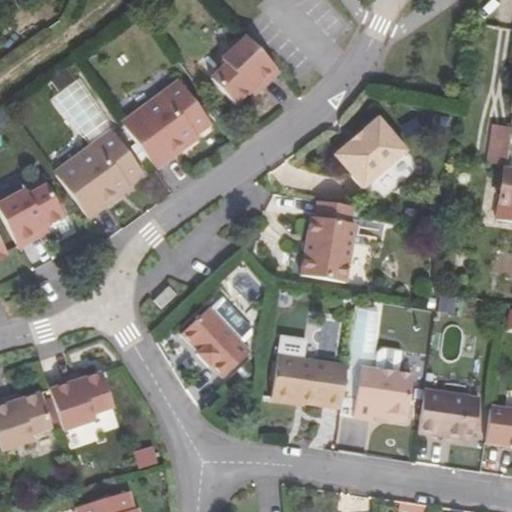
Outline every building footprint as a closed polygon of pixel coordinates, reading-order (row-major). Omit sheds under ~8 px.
[(232,105),(248,91),(253,86),(257,90),(277,71),(243,35),(218,58),(222,63),(207,77),(232,105)] [(78,77),(54,95),(87,141),(111,123),(78,77)] [(195,135),(209,123),(178,80),(119,123),(154,169),(196,138),(195,135)] [(252,96),(257,90),(253,86),(248,91),(252,96)] [(377,120),(334,156),(362,190),(405,153),(377,120)] [(488,162),(508,163),(510,125),(490,124),(488,162)] [(86,218),(129,187),(127,184),(142,173),(110,129),(51,172),(86,218)] [(511,171),(504,171),(500,203),(498,221),(511,222),(511,171)] [(23,187),(0,199),(0,217),(16,246),(39,234),(36,229),(44,225),(62,216),(45,183),(25,193),(23,187)] [(353,208),(318,202),(315,219),(310,218),(301,276),(345,284),(355,225),(350,224),(353,208)] [(46,230),(44,225),(36,229),(39,234),(46,230)] [(223,380),(250,354),(209,309),(181,335),(198,354),(196,355),(209,368),(210,367),(223,380)] [(352,364),(377,365),(380,310),(355,309),(352,364)] [(272,400),(341,409),(347,367),(301,361),(304,340),(280,337),(272,400)] [(386,413),(390,418),(407,421),(413,376),(360,369),(347,367),(341,409),(340,415),(354,417),(353,419),(373,421),(374,416),(374,411),(386,413)] [(113,408),(101,374),(73,383),(72,378),(47,386),(63,432),(94,421),(92,415),(113,408)] [(468,397),(424,391),(418,434),(462,440),(473,441),(479,399),(468,397)] [(39,395),(20,401),(11,404),(10,399),(0,401),(0,449),(1,453),(32,442),(30,436),(51,429),(39,395)] [(18,396),(10,399),(11,404),(20,401),(18,396)] [(511,409),(490,407),(485,443),(511,447),(511,409)] [(141,511),(140,507),(137,508),(131,490),(79,506),(80,511),(141,511)]
